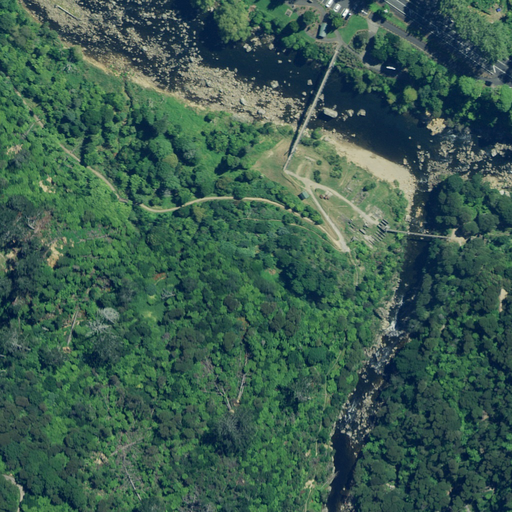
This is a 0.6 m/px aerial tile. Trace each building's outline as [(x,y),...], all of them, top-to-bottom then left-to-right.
[(351,15),(343,9),(339,16),(346,21),(351,15)] [(328,24),(321,23),(318,35),(325,36),(328,24)] [(276,174),(273,181),(285,185),(287,180),(291,181),(296,169),(284,165),(280,176),(276,174)] [(307,198),(303,191),(298,194),(302,201),(307,198)] [(3,248),(0,245),(0,262),(0,263),(9,247),(5,245),(3,248)]
